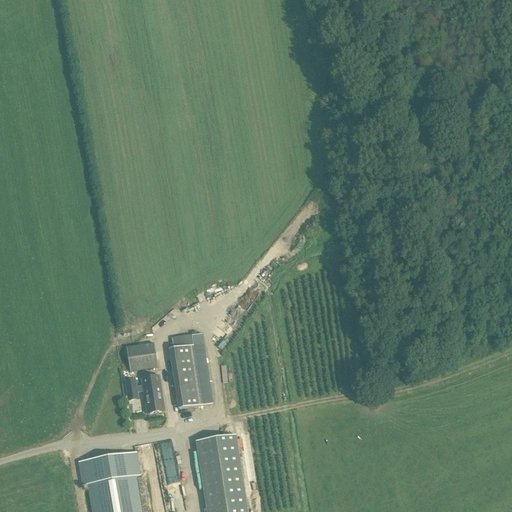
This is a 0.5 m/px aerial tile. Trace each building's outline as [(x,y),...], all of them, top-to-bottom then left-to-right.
[(214,404),(203,335),(192,336),(192,335),(172,339),(174,349),(169,350),(178,410),(214,404)] [(127,349),(131,373),(159,369),(155,345),(127,349)] [(147,415),(166,412),(160,377),(142,380),(147,415)] [(207,511),(248,511),(237,437),(197,443),(207,511)] [(141,511),(135,477),(139,476),(135,453),(80,463),(84,485),(89,485),(93,511),(141,511)]
